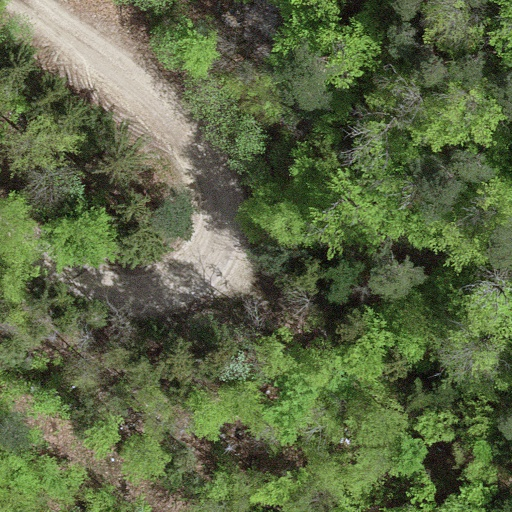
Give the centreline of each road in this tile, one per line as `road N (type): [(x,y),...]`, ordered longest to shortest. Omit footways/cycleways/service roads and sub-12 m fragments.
road 1 (track): [(19,0),(195,145),(215,175),(220,208),(216,240),(199,268),(134,291),(82,280),(0,237)]
road 2 (track): [(0,388),(188,511)]
